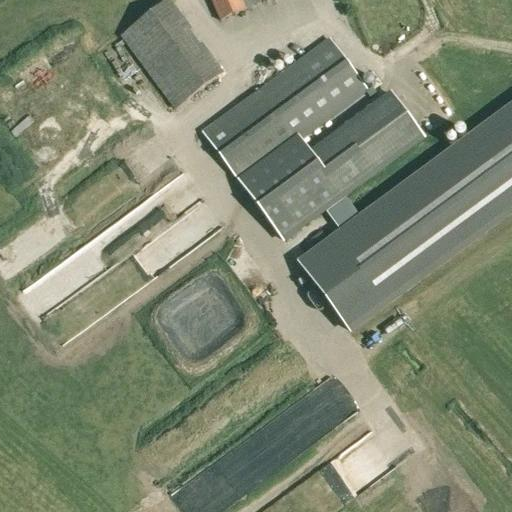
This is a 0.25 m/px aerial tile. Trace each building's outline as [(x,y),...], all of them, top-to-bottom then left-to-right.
[(211,0),(221,22),(271,0),(211,0)] [(122,37),(176,110),(217,79),(164,6),(122,37)] [(240,184),(283,245),(425,139),(390,92),(309,152),(300,140),(367,91),(330,41),(203,134),(240,184)] [(351,336),(511,217),(511,105),(297,263),(351,336)] [(0,282),(1,283),(61,255),(50,231),(0,254),(0,282)] [(47,311),(53,332),(81,324),(74,303),(47,311)] [(263,397),(281,385),(272,372),(254,384),(263,397)] [(190,422),(146,443),(160,471),(204,451),(190,422)] [(374,428),(341,451),(366,486),(388,470),(369,444),(380,436),(374,428)]
